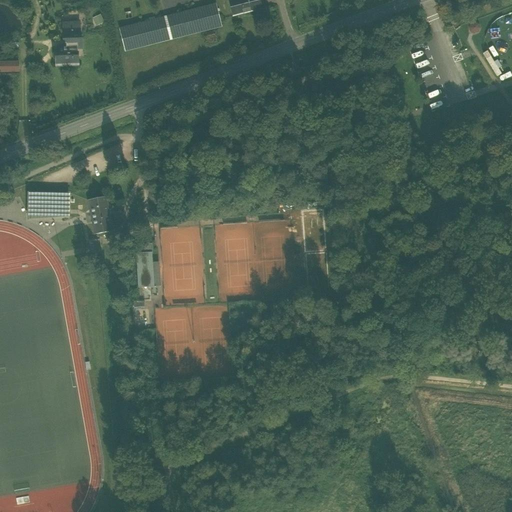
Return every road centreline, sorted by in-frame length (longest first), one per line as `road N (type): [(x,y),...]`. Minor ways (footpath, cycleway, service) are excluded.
road 1 (secondary): [(292,45),(0,156)]
road 2 (track): [(175,511),(165,473),(173,458),(396,374)]
road 3 (secondary): [(413,0),(292,45)]
